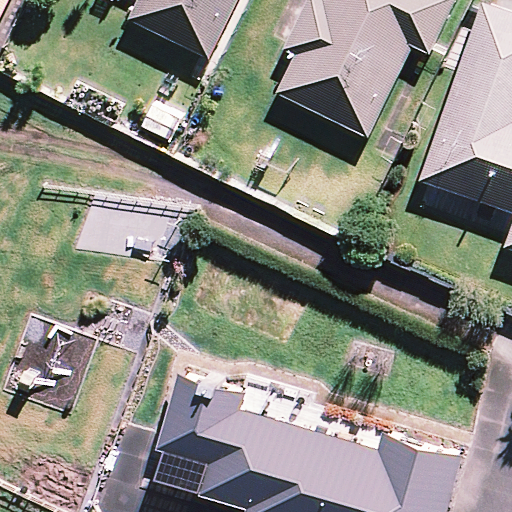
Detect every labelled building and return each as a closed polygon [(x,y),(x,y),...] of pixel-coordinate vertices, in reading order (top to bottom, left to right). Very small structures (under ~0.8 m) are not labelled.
[(0,0),(0,47),(23,0),(0,0)] [(152,0),(141,24),(221,63),(252,0),(152,0)] [(338,0),(291,97),(382,141),(425,53),(441,61),(470,0),(338,0)] [(511,12),(497,7),(433,186),(511,213),(511,12)] [(257,399),(191,379),(169,455),(220,470),(211,500),(253,511),(460,511),(475,462),(395,439),(391,454),(253,414),(257,399)]
